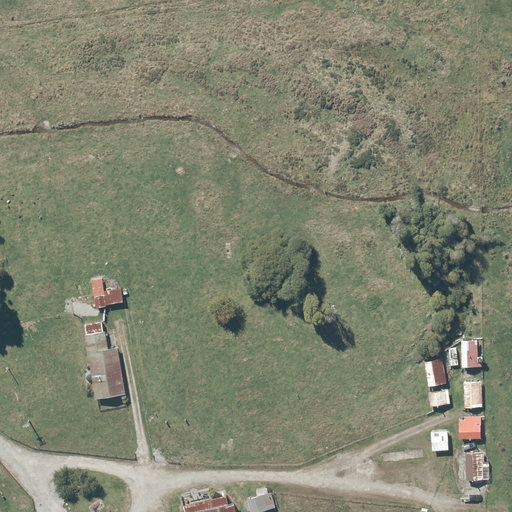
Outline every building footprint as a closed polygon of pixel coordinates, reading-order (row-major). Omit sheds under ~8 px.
[(122,288),(106,290),(107,298),(95,299),(95,308),(123,306),(122,288)] [(128,395),(121,345),(109,347),(106,322),(86,325),(97,400),(128,395)] [(479,339),(463,340),(464,368),(480,367),(479,339)] [(445,360),(427,362),(431,386),(449,383),(445,360)] [(482,381),(465,382),(466,409),(483,408),(482,381)] [(449,389),(431,392),(433,407),(451,404),(449,389)] [(482,420),(460,421),(462,441),(483,440),(482,420)] [(449,435),(433,435),(432,450),(448,451),(449,435)] [(423,450),(384,454),(385,464),(425,459),(423,450)] [(485,452),(467,452),(468,481),(486,480),(485,452)] [(181,496),(185,510),(185,511),(240,511),(238,501),(230,503),(228,494),(210,498),(208,488),(181,496)] [(271,488),(256,492),(257,496),(250,498),(252,511),(258,511),(276,508),(271,488)]
